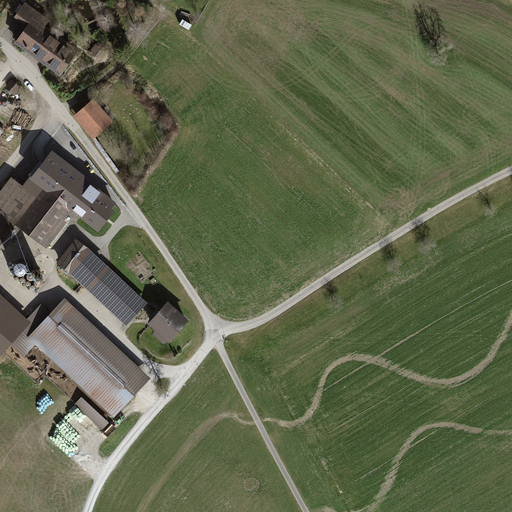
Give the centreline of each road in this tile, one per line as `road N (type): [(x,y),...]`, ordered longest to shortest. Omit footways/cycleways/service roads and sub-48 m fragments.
road 1 (residential): [(0,43),(77,130),(219,335)]
road 2 (track): [(219,335),(269,315),(511,170)]
road 3 (track): [(216,337),(108,465),(86,511)]
road 4 (track): [(306,511),(216,337)]
